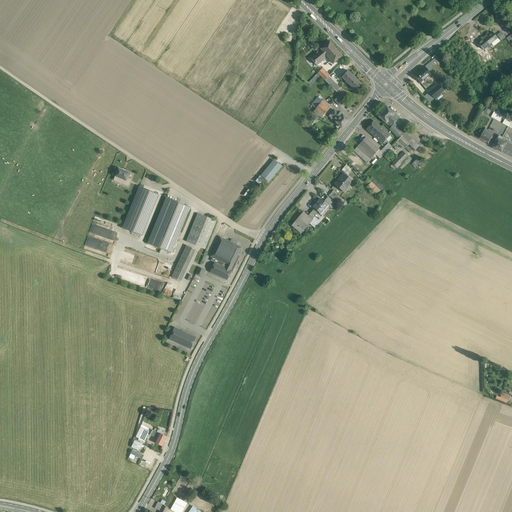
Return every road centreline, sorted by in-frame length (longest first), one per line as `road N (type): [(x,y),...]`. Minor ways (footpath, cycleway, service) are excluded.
road 1 (unclassified): [(263,238),(0,64)]
road 2 (primary): [(138,511),(169,455),(199,357),(263,238)]
road 3 (primary): [(263,238),(386,86)]
road 4 (primary): [(511,166),(386,86)]
road 5 (secondary): [(386,86),(489,0)]
road 6 (primary): [(386,86),(301,0)]
